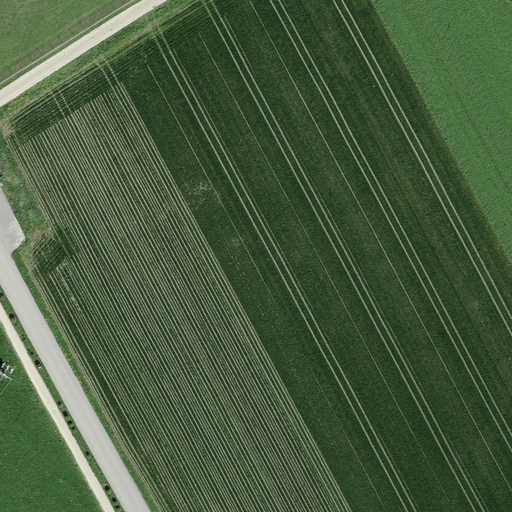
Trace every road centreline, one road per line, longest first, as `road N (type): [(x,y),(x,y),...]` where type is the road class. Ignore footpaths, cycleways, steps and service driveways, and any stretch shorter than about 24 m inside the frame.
road 1 (residential): [(138,511),(0,260)]
road 2 (track): [(171,0),(0,102)]
